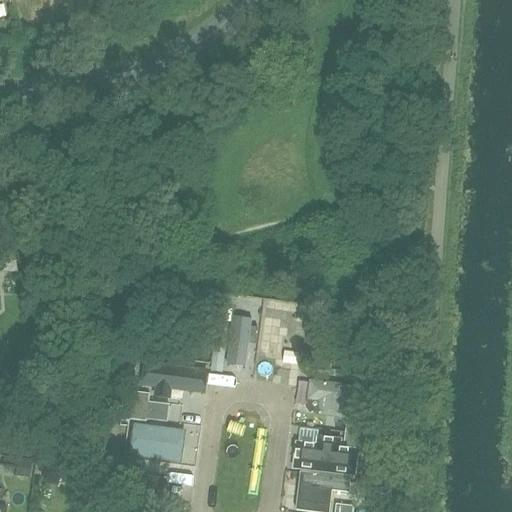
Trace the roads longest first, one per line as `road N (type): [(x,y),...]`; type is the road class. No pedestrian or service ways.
road 1 (residential): [(202,511),(213,413),(231,391),(278,397),(282,406),(269,511)]
road 2 (tertiary): [(0,93),(155,64),(209,36),(247,0)]
